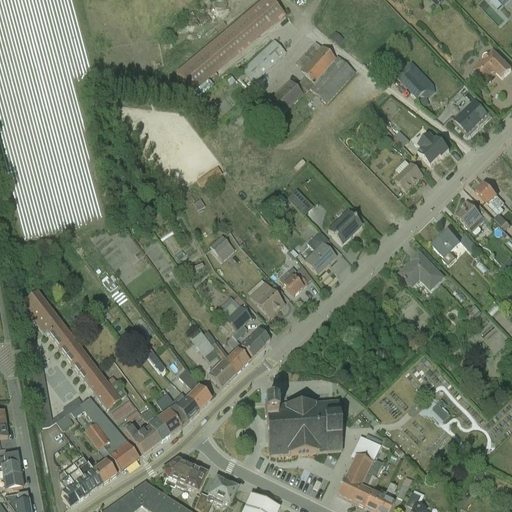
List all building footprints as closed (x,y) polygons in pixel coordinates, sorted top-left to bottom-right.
[(282,20),(264,0),(261,0),(169,78),(187,100),(282,20)] [(454,0),(435,0),(444,9),(454,0)] [(511,0),(500,0),(511,12),(511,0)] [(213,17),(207,22),(211,28),(217,24),(213,17)] [(284,58),(270,44),(234,77),(247,94),(284,58)] [(333,63),(318,51),(295,78),(310,89),(333,63)] [(502,81),(511,71),(493,52),(471,73),(485,87),(496,76),(502,81)] [(353,77),(337,65),(309,97),(325,110),(353,77)] [(425,93),(408,75),(398,84),(414,102),(425,93)] [(302,101),(287,84),(251,117),(264,133),(302,101)] [(467,135),(489,116),(476,101),(454,121),(467,135)] [(400,138),(411,148),(416,143),(405,132),(400,138)] [(419,154),(433,169),(444,159),(430,144),(419,154)] [(407,194),(423,178),(411,165),(394,182),(407,194)] [(223,169),(203,184),(209,192),(229,177),(223,169)] [(490,208),(500,199),(487,185),(477,194),(490,208)] [(303,194),(295,203),(312,219),(321,211),(303,194)] [(470,231),(483,219),(469,205),(456,217),(470,231)] [(342,249),(364,229),(350,213),(328,233),(342,249)] [(164,235),(166,240),(178,235),(176,230),(164,235)] [(445,262),(462,246),(449,233),(432,249),(445,262)] [(181,238),(171,240),(172,250),(183,248),(181,238)] [(229,265),(242,254),(230,240),(217,251),(229,265)] [(319,277),(337,259),(323,244),(304,263),(319,277)] [(186,251),(179,256),(184,262),(191,258),(186,251)] [(430,294),(446,280),(420,252),(410,262),(411,264),(398,276),(412,291),(420,283),(430,294)] [(295,299),(307,287),(291,271),(279,283),(295,299)] [(270,321),(285,307),(264,285),(250,298),(270,321)] [(106,384),(36,293),(18,306),(42,337),(46,334),(106,413),(126,398),(112,380),(106,384)] [(238,300),(223,313),(243,335),(237,340),(242,345),(254,334),(251,331),(259,324),(238,300)] [(481,307),(475,312),(479,318),(485,313),(481,307)] [(254,359),(273,340),(261,328),(241,347),(254,359)] [(236,377),(250,364),(236,350),(223,363),(236,377)] [(236,377),(223,363),(208,377),(222,391),(236,377)] [(196,391),(204,384),(193,372),(184,379),(196,391)] [(200,414),(213,401),(201,388),(187,400),(200,414)] [(200,414),(187,400),(176,411),(189,424),(200,414)] [(446,409),(440,403),(430,413),(442,425),(448,418),(447,417),(447,416),(443,412),(446,409)] [(337,404),(264,409),(264,421),(266,421),(267,434),(268,459),(341,454),(337,404)] [(136,430),(149,423),(145,413),(131,420),(136,430)] [(169,439),(186,426),(169,413),(158,421),(169,439)] [(169,439),(158,421),(150,428),(160,445),(169,439)] [(84,435),(98,453),(108,445),(94,427),(84,435)] [(144,458),(160,445),(150,428),(132,443),(144,458)] [(0,440),(9,439),(7,429),(0,429),(0,440)] [(352,506),(367,476),(380,449),(379,449),(381,444),(367,437),(364,442),(359,440),(350,460),(353,462),(336,498),(352,506)] [(119,474),(138,461),(126,446),(108,459),(119,474)] [(0,468),(19,466),(18,454),(0,455),(0,468)] [(89,467),(104,488),(117,479),(102,458),(89,467)] [(197,496),(205,477),(176,464),(162,474),(166,481),(163,486),(173,491),(175,488),(197,496)] [(0,468),(0,480),(21,479),(19,466),(0,468)] [(71,511),(104,488),(89,467),(55,491),(71,511)] [(352,506),(364,511),(374,492),(378,482),(367,476),(352,506)] [(0,494),(22,493),(21,479),(0,480),(0,494)] [(415,491),(418,482),(412,479),(408,488),(415,491)] [(209,511),(213,505),(228,511),(237,491),(215,481),(207,500),(200,505),(194,511),(195,511),(209,511)] [(143,511),(184,511),(145,486),(107,511),(137,511),(140,510),(143,511)] [(377,511),(390,511),(394,505),(390,503),(396,489),(390,486),(384,497),(377,511)] [(364,511),(377,511),(384,497),(374,492),(364,511)] [(277,511),(279,509),(250,496),(242,511),(277,511)] [(15,511),(30,511),(28,502),(14,505),(15,511)] [(411,511),(427,511),(430,508),(416,502),(411,511)]
